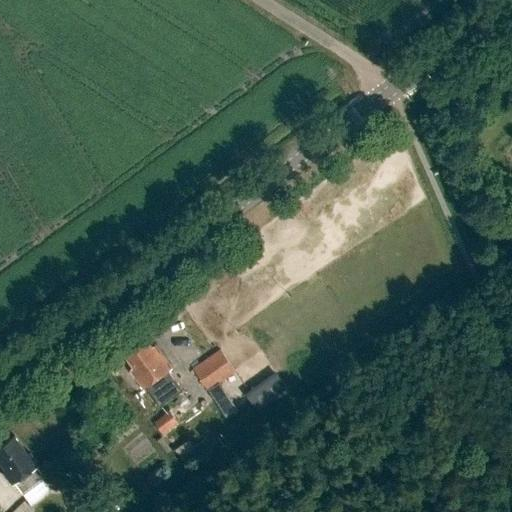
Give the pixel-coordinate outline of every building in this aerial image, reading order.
[(123,354),(133,368),(129,370),(143,389),(146,387),(154,399),(177,383),(168,371),(171,369),(155,346),(152,348),(145,338),(123,354)] [(220,350),(193,369),(207,390),(235,371),(220,350)] [(241,409),(223,384),(212,391),(229,417),(241,409)] [(169,411),(154,423),(162,434),(177,423),(169,411)] [(0,445),(0,464),(5,471),(3,472),(12,485),(14,484),(22,494),(44,477),(37,467),(39,465),(29,453),(27,454),(14,436),(0,445)]
